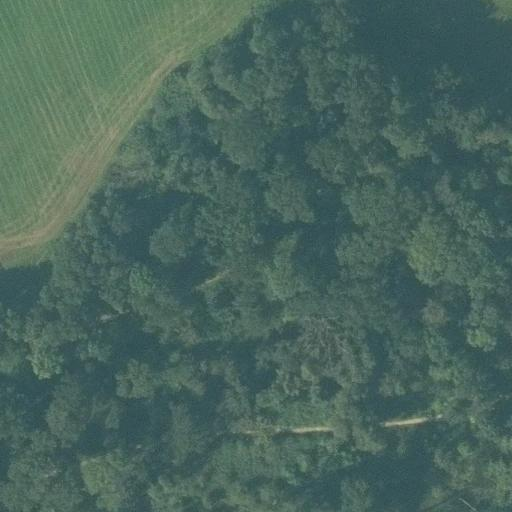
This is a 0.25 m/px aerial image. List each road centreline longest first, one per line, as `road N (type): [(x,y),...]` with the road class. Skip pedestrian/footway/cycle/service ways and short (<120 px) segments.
road 1 (track): [(0,487),(131,448),(511,388)]
road 2 (track): [(347,110),(340,159),(257,254),(152,304),(0,348)]
road 3 (track): [(511,383),(419,281),(398,245),(309,0)]
